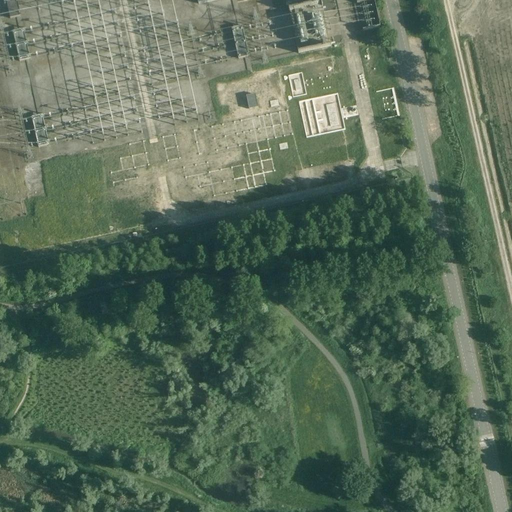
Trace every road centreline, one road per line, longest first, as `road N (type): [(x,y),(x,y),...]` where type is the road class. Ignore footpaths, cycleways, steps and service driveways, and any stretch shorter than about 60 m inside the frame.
road 1 (tertiary): [(502,511),(390,0)]
road 2 (track): [(12,440),(226,511)]
